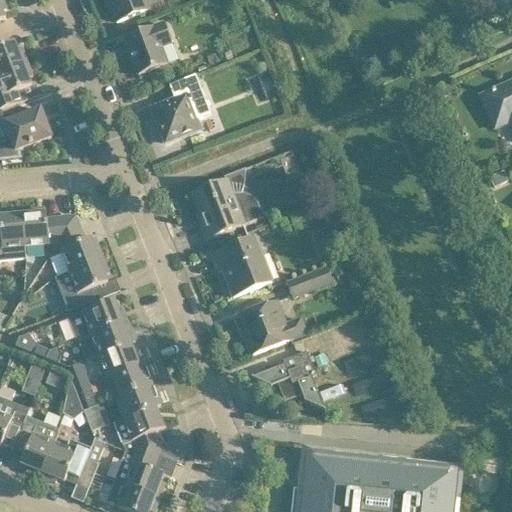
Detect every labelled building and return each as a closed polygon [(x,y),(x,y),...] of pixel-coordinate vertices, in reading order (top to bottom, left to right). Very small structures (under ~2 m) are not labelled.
[(104,0),(105,2),(108,1),(117,24),(150,12),(145,0),(104,0)] [(161,50),(172,45),(164,26),(153,31),(153,29),(124,40),(139,78),(167,67),(161,50)] [(0,75),(27,64),(22,50),(17,52),(14,44),(0,49),(0,75)] [(213,52),(205,55),(209,64),(216,61),(213,52)] [(0,113),(18,107),(13,95),(31,88),(28,81),(33,79),(27,64),(0,75),(0,113)] [(157,109),(155,110),(153,114),(154,116),(153,116),(160,133),(160,132),(165,145),(175,141),(175,142),(200,132),(197,122),(211,117),(206,106),(204,98),(195,77),(188,80),(169,87),(175,101),(157,108),(157,109)] [(511,83),(480,98),(491,122),(507,115),(511,125),(511,83)] [(18,107),(0,113),(0,141),(10,138),(11,141),(0,145),(0,162),(22,160),(22,158),(19,159),(19,152),(51,140),(41,112),(22,119),(18,107)] [(227,183),(192,196),(204,227),(201,228),(207,242),(244,228),(261,221),(255,205),(254,204),(253,203),(252,202),(251,201),(249,200),(248,199),(247,198),(245,198),(244,197),(242,197),(232,197),(227,183)] [(38,211),(22,213),(26,249),(49,246),(49,245),(59,244),(75,219),(47,221),(46,215),(38,216),(38,211)] [(26,249),(22,213),(7,214),(7,219),(0,219),(0,230),(0,231),(0,230),(0,264),(26,262),(27,262),(25,249),(26,249)] [(85,243),(75,219),(59,244),(62,252),(61,252),(70,274),(103,261),(98,247),(93,249),(90,241),(85,243)] [(223,273),(233,300),(272,285),(255,241),(212,257),(219,274),(223,273)] [(109,276),(103,261),(70,274),(55,281),(68,314),(102,301),(97,289),(107,285),(104,278),(109,276)] [(287,283),(288,285),(293,300),(333,285),(326,268),(287,283)] [(78,342),(91,337),(122,325),(122,324),(114,303),(67,321),(76,342),(78,341),(78,342)] [(246,343),(251,358),(308,336),(301,319),(285,325),(277,304),(259,311),(240,319),(249,342),(246,343)] [(0,332),(3,334),(11,321),(10,320),(0,316),(0,332)] [(91,337),(99,358),(131,346),(128,338),(132,336),(127,322),(122,324),(122,325),(91,337)] [(108,380),(112,379),(112,378),(139,367),(139,366),(131,346),(99,358),(108,380)] [(35,356),(46,361),(49,353),(38,348),(35,356)] [(49,353),(46,361),(68,369),(77,365),(61,357),(49,353)] [(312,379),(316,378),(307,354),(283,363),(285,367),(257,378),(258,379),(257,381),(252,379),(251,380),(271,389),(278,386),(281,392),(296,399),(302,397),(305,403),(325,412),(325,411),(320,409),(321,407),(323,406),(312,379)] [(323,356),(314,359),(317,369),(327,365),(323,356)] [(112,378),(112,379),(120,399),(152,386),(143,365),(139,366),(139,367),(112,378)] [(31,366),(20,392),(33,397),(44,371),(31,366)] [(74,372),(81,390),(91,386),(83,368),(74,372)] [(62,415),(73,421),(83,413),(70,380),(62,415)] [(91,386),(81,390),(89,410),(98,406),(91,386)] [(160,408),(152,386),(120,399),(128,418),(128,420),(155,410),(156,411),(160,409),(160,408)] [(14,451),(27,418),(30,410),(0,398),(0,450),(2,447),(14,451)] [(164,432),(156,411),(155,410),(128,420),(128,418),(114,424),(115,426),(122,445),(159,458),(162,449),(156,435),(164,432)] [(54,446),(61,431),(27,418),(14,451),(25,456),(21,466),(28,469),(26,474),(41,479),(54,446)] [(87,422),(91,434),(100,430),(95,418),(87,422)] [(69,473),(80,478),(87,462),(91,452),(68,443),(66,450),(54,446),(41,479),(56,485),(57,481),(65,484),(69,473)] [(126,488),(159,501),(165,486),(160,484),(163,477),(172,480),(177,466),(159,458),(122,445),(126,454),(114,484),(126,488)] [(457,511),(462,471),(307,455),(305,472),(298,471),(293,511),(457,511)] [(80,478),(76,488),(88,493),(98,467),(87,462),(80,478)] [(155,511),(159,501),(126,488),(117,510),(121,511),(155,511)]
